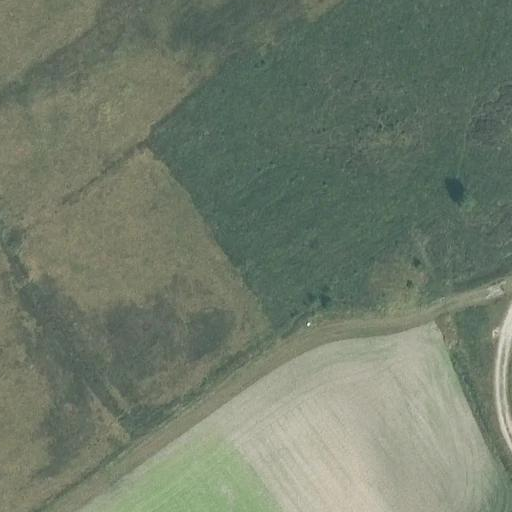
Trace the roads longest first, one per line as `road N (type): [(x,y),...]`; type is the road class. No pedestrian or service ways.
road 1 (track): [(511,282),(423,317),(324,336),(268,359),(61,511)]
road 2 (track): [(511,320),(501,383),(511,444)]
